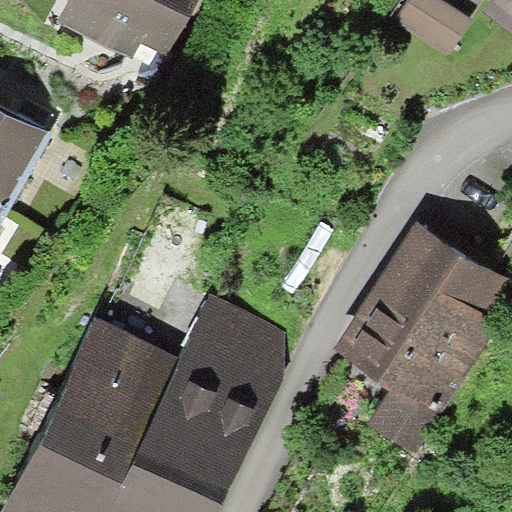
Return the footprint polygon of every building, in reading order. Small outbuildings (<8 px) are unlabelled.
[(68,0),(57,20),(133,60),(142,42),(169,56),(197,0),(68,0)] [(444,0),(409,0),(396,20),(448,54),(472,18),(444,0)] [(511,0),(488,0),(482,8),(511,31),(511,0)] [(0,105),(0,205),(8,210),(51,134),(0,105)] [(0,224),(8,210),(0,205),(0,224)] [(511,289),(511,282),(418,221),(333,349),(390,386),(439,418),(501,323),(493,318),(511,289)] [(94,316),(1,511),(212,511),(277,375),(296,336),(209,295),(180,356),(94,316)] [(415,455),(439,418),(390,386),(366,423),(415,455)]
